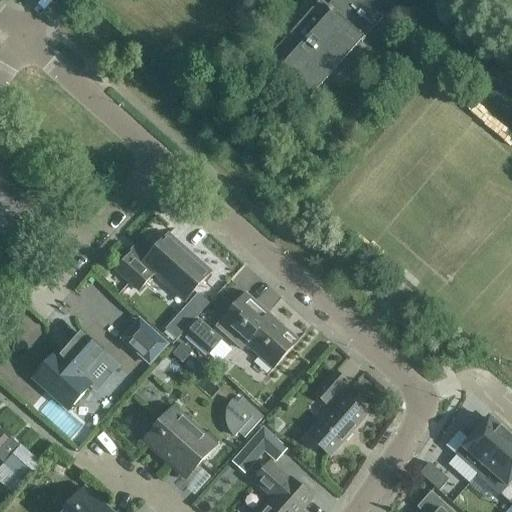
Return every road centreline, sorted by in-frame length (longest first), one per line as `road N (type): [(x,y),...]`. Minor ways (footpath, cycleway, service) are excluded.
road 1 (residential): [(419,400),(417,388),(159,164)]
road 2 (residential): [(159,164),(75,258),(0,191)]
road 3 (residential): [(159,164),(21,37)]
road 4 (residential): [(358,511),(415,433),(419,400)]
